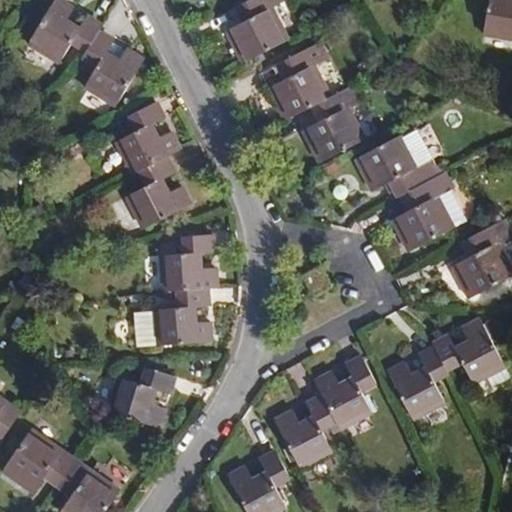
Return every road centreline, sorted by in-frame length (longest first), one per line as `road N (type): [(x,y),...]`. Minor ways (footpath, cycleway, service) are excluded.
road 1 (residential): [(248,374),(386,301),(355,247),(256,220)]
road 2 (residential): [(256,220),(153,0)]
road 3 (residential): [(157,511),(248,374)]
road 4 (residential): [(248,374),(262,292),(256,220)]
